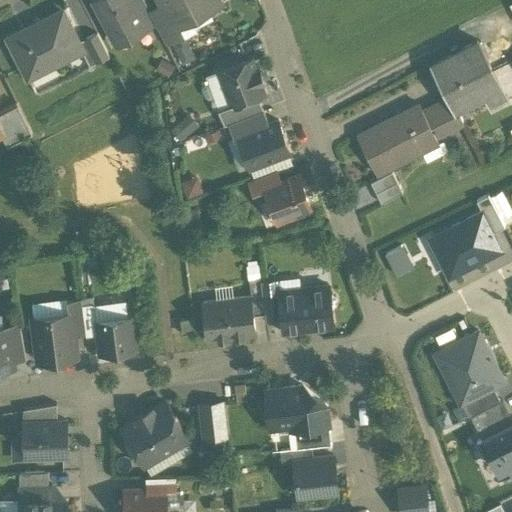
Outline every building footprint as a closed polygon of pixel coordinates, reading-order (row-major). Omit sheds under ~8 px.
[(129,0),(97,0),(94,2),(112,34),(121,28),(127,38),(145,29),(130,0),(129,0)] [(150,12),(143,0),(131,0),(130,0),(145,29),(155,23),(150,12)] [(157,0),(161,6),(171,25),(206,7),(218,0),(157,0)] [(176,23),(171,25),(161,6),(150,12),(155,23),(167,46),(183,37),(176,23)] [(206,7),(176,23),(183,37),(194,31),(192,27),(212,17),(206,7)] [(65,12),(27,31),(26,28),(8,37),(26,74),(53,60),(55,64),(83,50),(84,50),(80,41),(65,12)] [(97,32),(80,41),(84,50),(83,50),(91,65),(109,56),(97,32)] [(183,39),(176,44),(188,61),(195,56),(183,39)] [(478,43),(435,64),(452,98),(458,111),(459,110),(485,98),(487,101),(491,99),(495,107),(507,101),(478,43)] [(252,58),(218,71),(231,105),(232,107),(258,98),(266,95),(261,84),(264,83),(259,68),(256,70),(252,58)] [(258,98),(232,107),(231,105),(219,110),(225,125),(229,124),(229,123),(263,110),(258,98)] [(421,105),(358,136),(378,175),(440,144),(436,136),(465,122),(459,110),(458,111),(452,98),(424,112),(421,105)] [(17,102),(0,110),(0,128),(1,131),(0,131),(0,132),(7,147),(33,134),(17,102)] [(263,110),(229,123),(229,124),(234,137),(239,135),(238,135),(269,124),(263,110)] [(269,124),(238,135),(239,135),(250,167),(290,152),(278,120),(269,124)] [(277,170),(248,180),(252,193),(266,188),(266,187),(282,181),(277,170)] [(393,172),(372,183),(382,204),(404,194),(393,172)] [(282,181),(266,187),(266,188),(270,198),(262,201),(266,212),(274,209),(278,220),(310,208),(298,175),(282,181)] [(505,227),(488,195),(477,201),(482,212),(493,233),(505,227)] [(501,250),(493,233),(482,212),(430,238),(449,276),(501,250)] [(386,252),(398,275),(412,268),(401,245),(386,252)] [(260,280),(249,281),(254,317),(265,315),(261,283),(260,280)] [(279,281),(261,283),(265,315),(266,319),(282,317),(279,291),(281,291),(279,281)] [(281,291),(279,291),(282,317),(284,331),(333,325),(331,307),(333,307),(337,303),(336,297),(332,293),(330,294),(329,286),(281,291)] [(251,298),(203,304),(207,341),(255,335),(251,298)] [(81,300),(67,302),(69,314),(70,314),(73,336),(85,335),(82,306),(81,300)] [(94,305),(82,306),(85,335),(97,334),(96,322),(94,305)] [(69,314),(33,318),(39,362),(76,357),(73,336),(70,314),(69,314)] [(132,317),(96,322),(97,334),(100,354),(136,350),(132,317)] [(192,319),(180,321),(182,335),(194,334),(192,319)] [(20,326),(6,328),(12,360),(25,357),(20,326)] [(6,328),(0,329),(0,370),(13,368),(12,360),(6,328)] [(437,352),(462,403),(494,387),(504,381),(479,331),(437,352)] [(303,385),(265,389),(270,429),(293,427),(293,426),(329,422),(328,406),(303,385)] [(460,404),(467,418),(472,416),(501,401),(494,387),(462,403),(460,404)] [(511,421),(501,401),(472,416),(482,436),(511,421)] [(166,403),(152,411),(152,410),(136,419),(137,420),(123,428),(129,440),(128,440),(126,446),(130,452),(136,453),(137,452),(144,466),(187,440),(166,403)] [(225,403),(198,406),(202,440),(228,437),(225,403)] [(56,405),(24,411),(24,423),(57,422),(56,405)] [(57,422),(24,423),(25,456),(67,454),(66,421),(57,422)] [(511,421),(482,436),(489,451),(488,452),(499,473),(509,468),(511,473),(511,421)] [(329,422),(293,426),(293,427),(296,448),(312,447),(332,445),(329,422)] [(296,448),(280,450),(282,463),(294,462),(294,461),(313,459),(312,447),(296,448)] [(313,459),(294,461),(294,462),(298,496),(337,492),(333,456),(313,459)] [(48,473),(19,474),(20,502),(49,501),(48,473)] [(175,477),(146,478),(147,491),(166,490),(166,491),(175,491),(175,477)] [(427,511),(425,488),(399,491),(401,511),(427,511)] [(147,491),(124,492),(124,511),(167,511),(166,491),(166,490),(147,491)] [(20,502),(20,511),(66,511),(66,500),(49,501),(20,502)]
